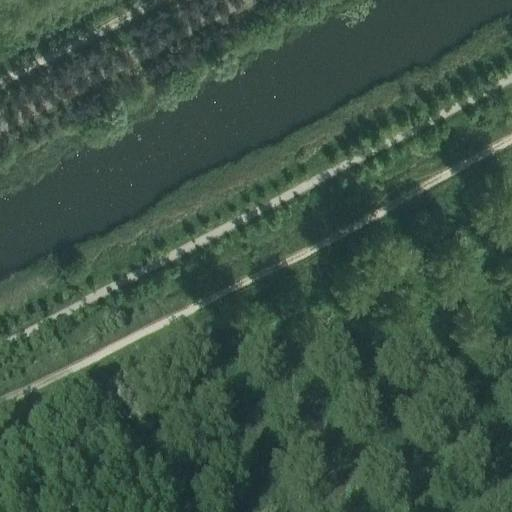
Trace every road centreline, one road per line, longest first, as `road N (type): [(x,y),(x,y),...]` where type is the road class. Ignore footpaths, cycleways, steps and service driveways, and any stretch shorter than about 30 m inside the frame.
road 1 (track): [(511,511),(492,116),(511,106)]
road 2 (unknown): [(0,97),(190,0)]
